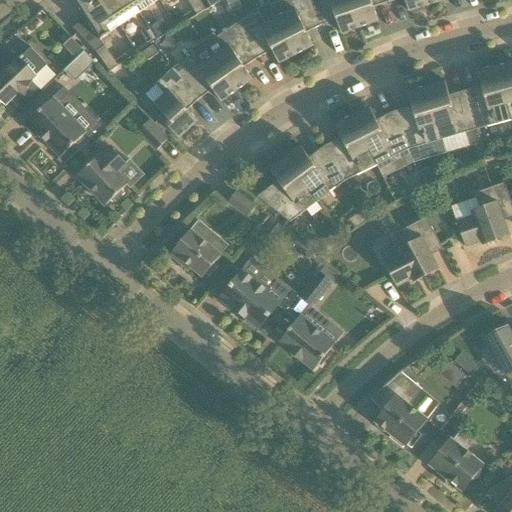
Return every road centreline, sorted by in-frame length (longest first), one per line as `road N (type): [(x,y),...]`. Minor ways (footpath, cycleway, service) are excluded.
road 1 (unclassified): [(105,268),(224,156),(294,106),(372,69),(511,23)]
road 2 (unclassified): [(305,431),(380,355),(460,300),(511,280)]
road 3 (unclassified): [(305,431),(105,268)]
road 4 (unclassified): [(105,268),(0,168)]
road 5 (unclassified): [(407,511),(305,431)]
